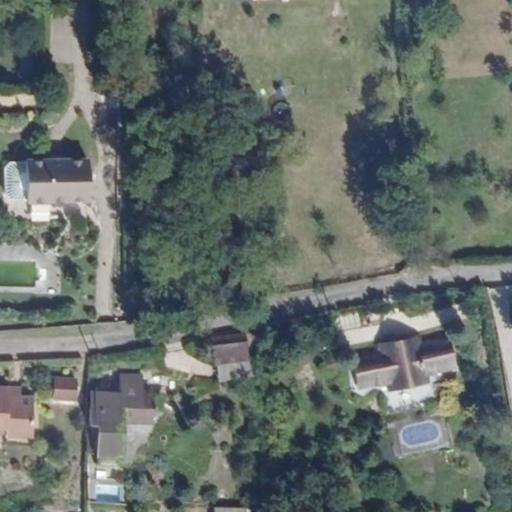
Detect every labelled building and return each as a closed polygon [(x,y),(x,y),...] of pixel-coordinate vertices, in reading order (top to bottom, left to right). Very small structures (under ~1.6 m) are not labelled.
[(255,0),(257,24),(334,18),(334,8),(337,7),(336,0),(255,0)] [(73,187),(13,189),(12,192),(0,191),(0,228),(13,227),(13,230),(77,225),(73,187)] [(219,362),(241,360),(240,341),(216,343),(219,362)] [(240,341),(241,360),(248,359),(245,341),(240,341)] [(431,395),(457,390),(453,360),(425,365),(424,356),(384,363),(385,371),(359,376),(364,405),(388,402),(389,410),(431,403),(431,395)] [(54,400),(77,403),(80,380),(57,377),(54,400)] [(18,443),(20,443),(17,395),(0,395),(0,437),(18,437),(18,443)] [(17,395),(20,443),(45,443),(45,405),(20,404),(19,395),(17,395)] [(96,438),(96,483),(105,483),(105,496),(128,496),(128,453),(161,453),(162,424),(150,424),(150,404),(130,404),(129,422),(100,422),(99,438),(96,438)] [(79,419),(59,419),(59,433),(78,433),(79,419)]
